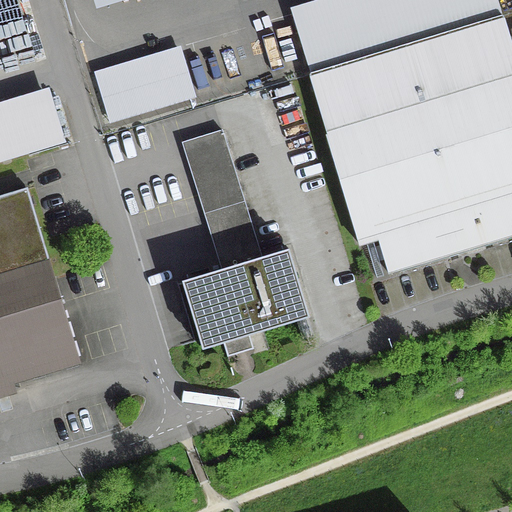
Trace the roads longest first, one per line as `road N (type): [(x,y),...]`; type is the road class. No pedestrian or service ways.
road 1 (residential): [(42,0),(169,429)]
road 2 (residential): [(511,291),(353,347),(169,429)]
road 3 (track): [(211,511),(511,395)]
road 4 (residential): [(169,429),(0,480)]
